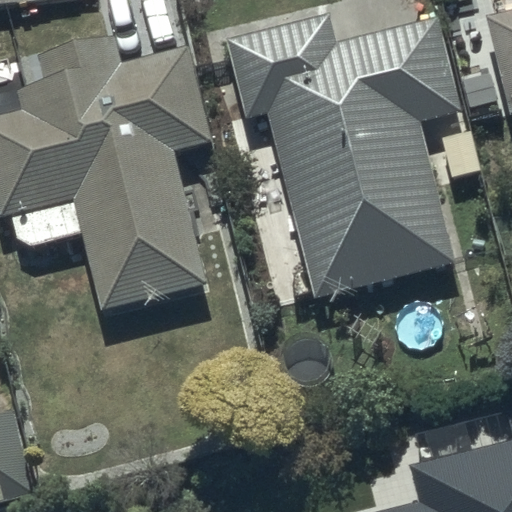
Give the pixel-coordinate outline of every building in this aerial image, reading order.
[(511,20),(480,26),(503,126),(511,123),(511,20)] [(325,25),(234,47),(251,114),(275,109),(321,297),(443,268),(410,130),(454,120),(431,26),(331,50),(325,25)] [(27,109),(0,115),(0,187),(6,217),(17,215),(23,245),(92,231),(108,305),(212,283),(183,147),(218,140),(197,44),(126,59),(120,32),(45,48),(52,80),(22,86),(27,109)] [(26,409),(0,414),(0,502),(43,494),(26,409)] [(511,511),(511,410),(511,411),(511,415),(511,438),(420,460),(429,498),(371,511),(511,511)]
